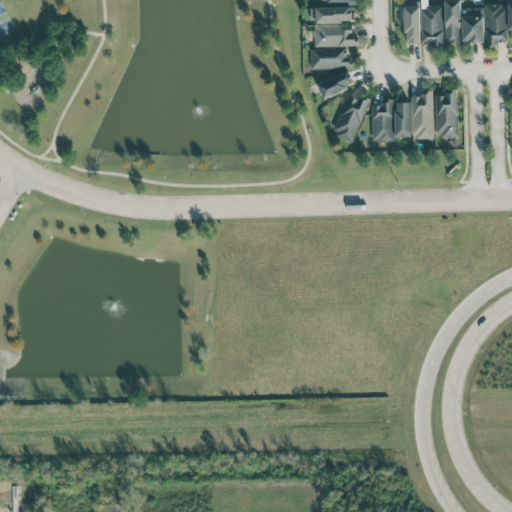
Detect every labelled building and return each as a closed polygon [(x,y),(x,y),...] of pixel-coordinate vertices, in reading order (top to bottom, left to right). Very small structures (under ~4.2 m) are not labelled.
[(460,0),(444,0),(445,43),(461,43),(460,0)] [(486,44),(507,43),(506,4),(485,4),(486,44)] [(442,5),(421,6),(422,45),(443,45),(442,5)] [(312,7),(313,22),(353,21),(353,6),(312,7)] [(420,43),(420,6),(404,6),(404,43),(420,43)] [(463,42),(484,42),(483,7),(462,8),(463,42)] [(315,46),(355,45),(354,24),(314,25),(315,46)] [(348,68),(347,47),(310,49),(311,69),(348,68)] [(323,98),(355,85),(349,70),(317,84),(323,98)] [(436,93),(437,138),(458,137),(457,93),(436,93)] [(434,138),(433,94),(412,95),(413,139),(434,138)] [(353,143),(370,98),(360,95),(359,99),(348,95),(333,135),(353,143)] [(372,102),(372,142),(393,142),(394,102),(372,102)] [(411,136),(410,102),(395,102),(396,137),(411,136)]
